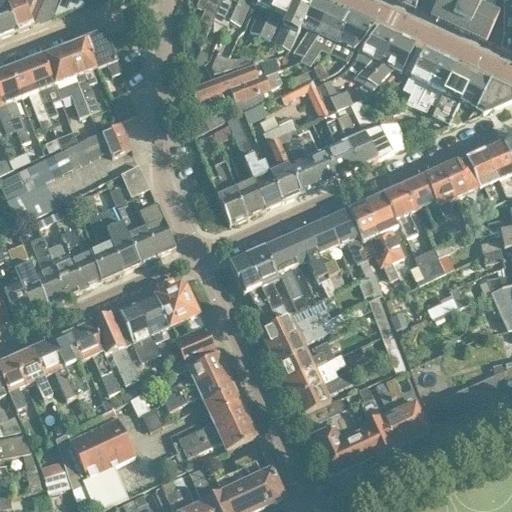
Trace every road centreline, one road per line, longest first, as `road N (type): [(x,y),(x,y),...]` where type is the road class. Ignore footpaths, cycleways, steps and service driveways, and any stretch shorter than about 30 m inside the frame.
road 1 (residential): [(511,125),(196,258)]
road 2 (residential): [(317,509),(196,258)]
road 3 (unclassified): [(196,258),(161,183),(163,14)]
road 4 (residential): [(196,258),(0,352)]
road 5 (residential): [(317,509),(511,417)]
road 6 (unclassified): [(511,76),(351,0)]
road 7 (residential): [(0,53),(74,24),(163,14)]
